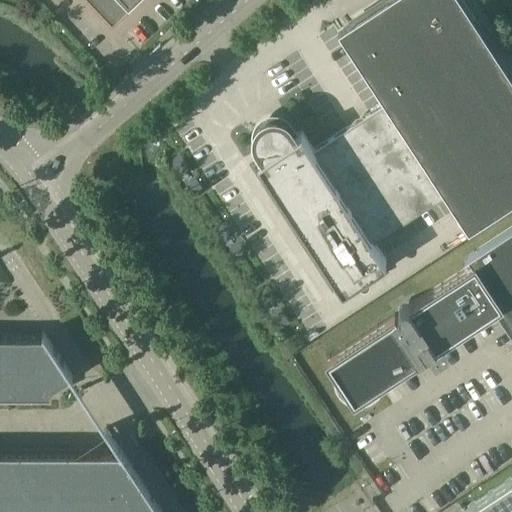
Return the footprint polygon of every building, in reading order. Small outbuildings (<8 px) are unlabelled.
[(104,0),(113,8),(121,0),(104,0)] [(258,143),(259,145),(265,154),(258,159),(342,288),(370,270),(377,280),(390,271),(384,261),(386,260),(374,241),(445,194),(468,230),(511,201),(511,75),(462,0),(384,0),(338,30),(385,102),(314,149),(301,130),(294,135),(288,125),(286,123),(285,122),(283,120),(281,119),(279,119),(277,118),(274,118),(272,118),(270,118),(268,119),(266,120),(264,121),(262,122),(260,124),(259,126),(258,128),(257,130),(256,132),(256,134),(256,136),(256,139),(257,141),(258,143)] [(395,315),(394,314),(327,357),(339,375),(339,378),(339,381),(339,383),(340,386),(341,388),(342,390),(344,392),(345,394),(347,396),(350,397),(352,398),(354,399),(357,400),(359,400),(362,399),(364,399),(367,398),(369,397),(371,396),(373,394),(375,392),(376,390),(378,388),(379,386),(379,383),(380,381),(420,354),(425,361),(439,352),(435,345),(499,303),(511,323),(511,225),(468,255),(473,262),(410,303),(408,302),(405,301),(403,301),(401,302),(400,303),(399,304),(399,305),(398,306),(398,308),(398,309),(399,310),(400,312),(395,315)] [(0,511),(161,511),(122,451),(0,450),(0,394),(52,394),(52,384),(70,373),(45,336),(0,335),(0,511)] [(511,511),(511,477),(464,509),(458,511),(511,511)]
